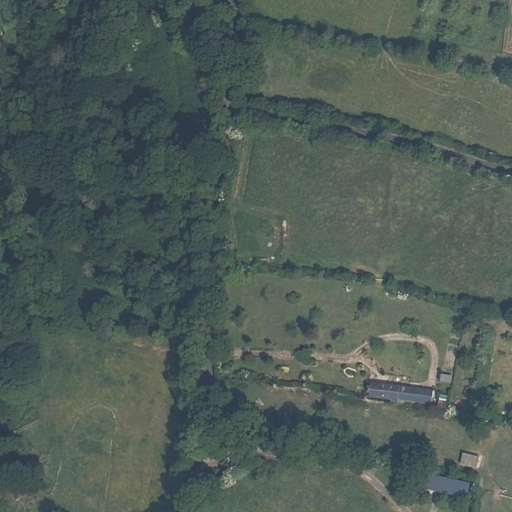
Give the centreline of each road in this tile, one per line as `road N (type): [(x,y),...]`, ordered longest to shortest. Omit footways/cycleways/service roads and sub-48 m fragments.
road 1 (unclassified): [(225,107),(206,403),(185,511)]
road 2 (unclassified): [(511,167),(225,107)]
road 3 (unknown): [(196,460),(323,485),(384,511)]
